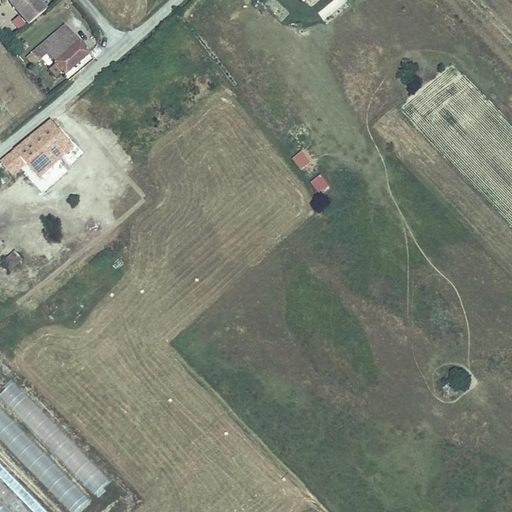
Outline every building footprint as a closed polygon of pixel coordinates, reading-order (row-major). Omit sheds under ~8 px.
[(40,0),(9,0),(28,22),(46,7),(40,0)] [(301,0),(310,9),(320,0),(301,0)] [(323,20),(347,2),(346,0),(333,0),(317,12),(323,20)] [(65,22),(27,55),(34,64),(48,52),(57,62),(50,67),(57,75),(63,70),(66,73),(91,51),(65,22)] [(73,145),(52,120),(39,130),(31,138),(0,162),(0,177),(9,170),(11,172),(26,160),(38,175),(73,145)] [(301,171),(311,163),(302,151),(292,159),(301,171)] [(321,175),(309,182),(317,195),(329,188),(321,175)] [(0,399),(96,498),(112,483),(11,378),(0,388),(0,399)] [(0,441),(70,511),(81,511),(93,501),(0,407),(0,441)] [(0,511),(47,511),(0,463),(0,511)]
